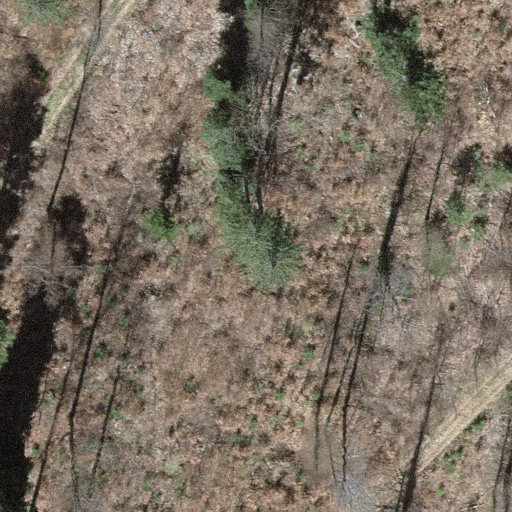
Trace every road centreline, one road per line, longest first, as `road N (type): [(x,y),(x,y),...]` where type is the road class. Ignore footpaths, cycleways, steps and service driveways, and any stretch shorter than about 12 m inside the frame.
road 1 (track): [(0,173),(129,0)]
road 2 (track): [(511,369),(375,511)]
